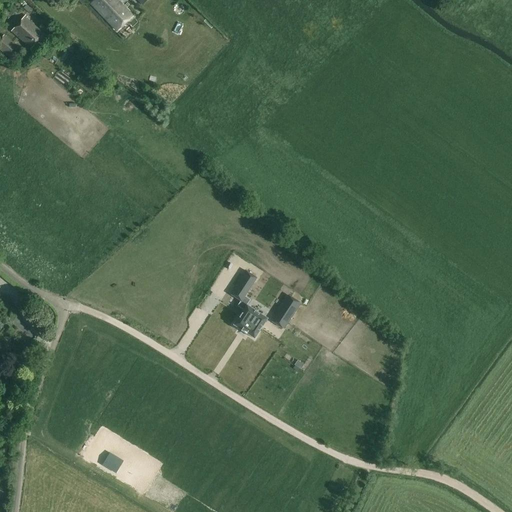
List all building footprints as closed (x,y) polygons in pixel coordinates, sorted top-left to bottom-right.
[(132,16),(116,0),(94,0),(90,4),(116,30),(132,16)] [(31,49),(44,34),(24,17),(11,32),(31,49)] [(39,28),(45,33),(50,28),(43,23),(39,28)] [(19,47),(4,35),(0,39),(0,50),(10,59),(19,47)] [(245,270),(230,294),(240,301),(237,306),(243,310),(233,324),(233,325),(234,325),(241,330),(246,333),(253,338),(254,339),(254,338),(267,319),(267,318),(266,318),(247,305),(246,305),(250,300),(244,296),(256,278),(245,270)] [(289,296),(272,322),(283,329),(300,303),(289,296)]
